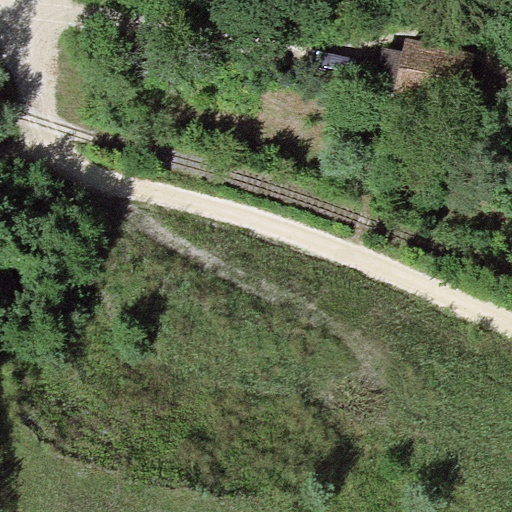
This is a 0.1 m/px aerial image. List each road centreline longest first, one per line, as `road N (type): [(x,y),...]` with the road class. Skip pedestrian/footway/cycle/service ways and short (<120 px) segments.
road 1 (track): [(50,158),(372,262),(511,326)]
road 2 (track): [(14,22),(82,15),(302,60),(359,49)]
road 3 (track): [(50,158),(33,59),(3,0)]
